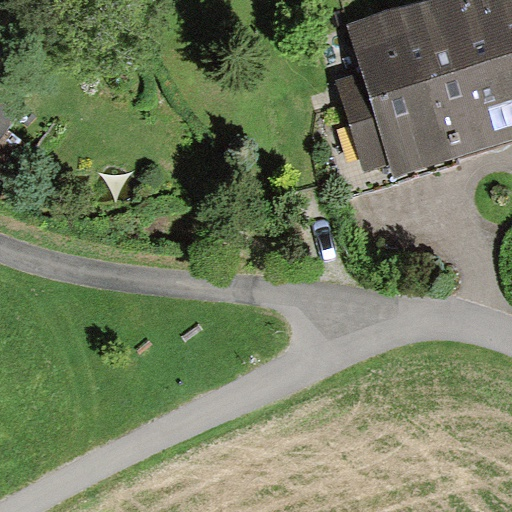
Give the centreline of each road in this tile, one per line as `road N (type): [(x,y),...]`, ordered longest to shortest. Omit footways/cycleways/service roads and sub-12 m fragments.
road 1 (track): [(17,511),(381,313)]
road 2 (track): [(0,245),(74,268),(381,313)]
road 3 (residential): [(381,313),(511,342)]
